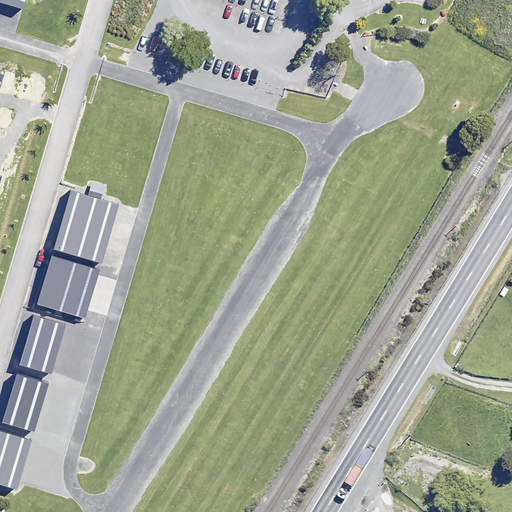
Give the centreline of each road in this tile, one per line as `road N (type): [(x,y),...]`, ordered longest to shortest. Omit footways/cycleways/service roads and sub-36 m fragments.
road 1 (trunk): [(325,511),(511,207)]
road 2 (residential): [(100,0),(0,339)]
